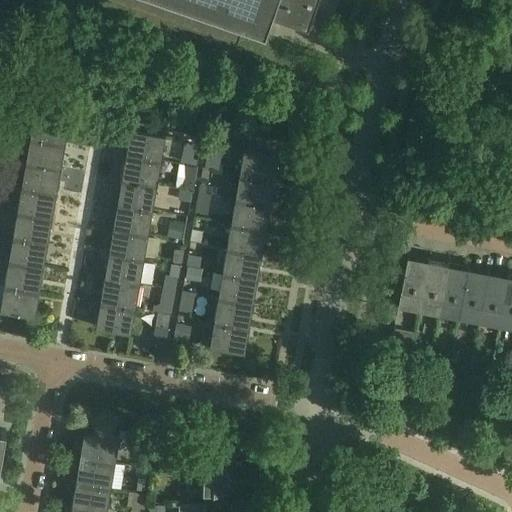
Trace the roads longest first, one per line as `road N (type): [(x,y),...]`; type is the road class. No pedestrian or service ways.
road 1 (residential): [(316,408),(366,120),(411,0)]
road 2 (residential): [(316,408),(54,358)]
road 3 (residential): [(511,493),(316,408)]
road 4 (residential): [(28,511),(54,358)]
